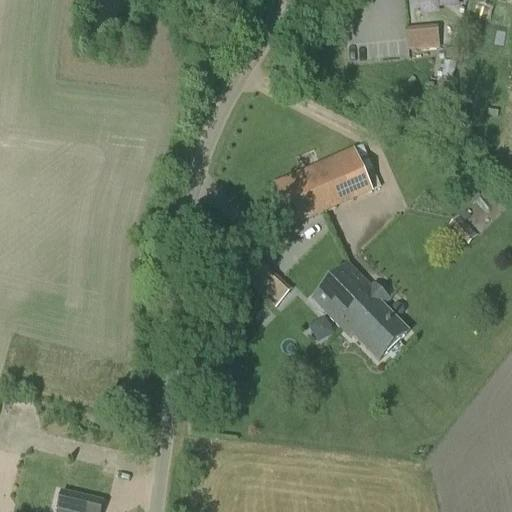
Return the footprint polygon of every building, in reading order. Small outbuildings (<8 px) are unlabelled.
[(336,47),(347,35),(338,25),(327,37),(336,47)] [(438,50),(437,31),(406,34),(408,52),(438,50)] [(289,231),(322,217),(302,171),(270,185),(289,231)] [(467,246),(476,238),(462,223),(453,231),(467,246)] [(359,292),(366,285),(348,266),(311,302),(340,332),(356,317),(353,314),(368,300),(359,292)] [(263,297),(277,310),(293,294),(279,281),(263,297)] [(356,317),(340,332),(348,340),(351,337),(378,365),(409,334),(384,307),(389,302),(374,287),(371,290),(366,285),(359,292),(368,300),(353,314),(356,317)] [(82,511),(87,498),(61,491),(56,511),(57,511),(56,511),(82,511)]
